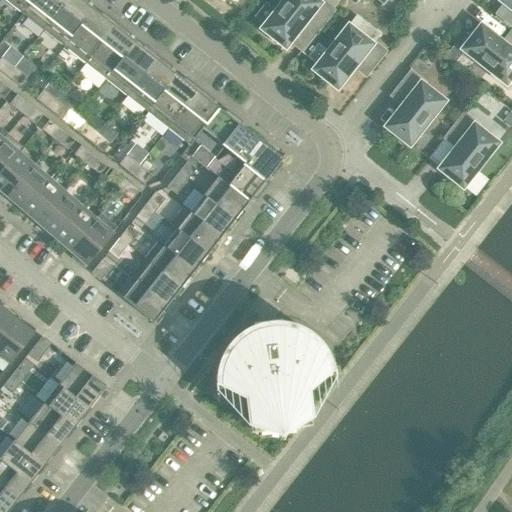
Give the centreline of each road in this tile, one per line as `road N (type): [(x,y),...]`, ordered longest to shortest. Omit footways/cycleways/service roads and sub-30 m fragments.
road 1 (residential): [(162,379),(324,177),(333,145)]
road 2 (residential): [(333,145),(151,0)]
road 3 (residential): [(162,379),(0,253)]
road 4 (residential): [(333,145),(445,0)]
road 5 (residential): [(58,511),(162,379)]
